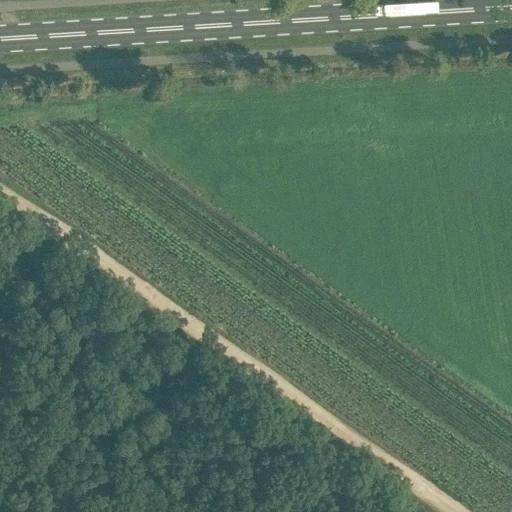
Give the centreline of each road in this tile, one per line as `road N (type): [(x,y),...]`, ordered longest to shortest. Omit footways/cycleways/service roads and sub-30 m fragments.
road 1 (track): [(444,511),(0,189)]
road 2 (primary): [(0,44),(511,11)]
